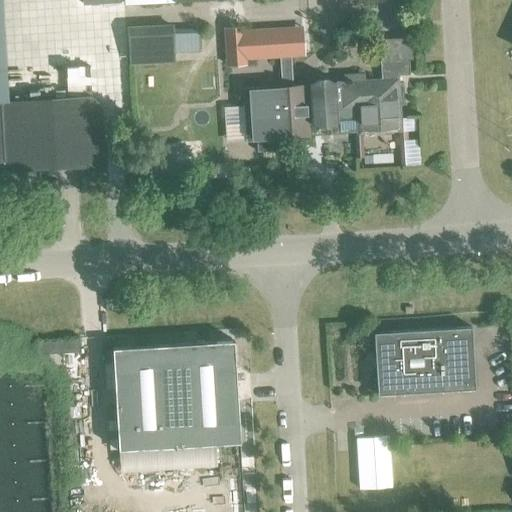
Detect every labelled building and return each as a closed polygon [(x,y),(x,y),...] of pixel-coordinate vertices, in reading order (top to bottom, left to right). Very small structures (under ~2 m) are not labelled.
[(304,84),(305,84),(307,123),(312,122),(319,125),(319,131),(322,132),(326,132),(328,131),(327,125),(334,121),(335,121),(335,118),(356,117),(357,132),(399,130),(396,75),(408,74),(407,60),(412,59),(410,37),(378,39),(380,80),(363,81),(363,75),(342,76),(342,82),(337,82),(332,82),(325,79),(316,79),(310,83),(304,84)] [(305,84),(304,84),(242,88),(245,141),(255,140),(256,152),(283,150),(283,137),(308,136),(307,123),(305,84)] [(90,95),(0,100),(0,126),(2,161),(13,171),(94,166),(104,155),(101,104),(90,95)] [(419,153),(406,154),(406,167),(420,166),(419,153)] [(373,333),(377,394),(474,388),(470,327),(373,333)] [(111,348),(117,450),(239,442),(233,340),(111,348)] [(355,438),(358,489),(390,486),(387,436),(355,438)]
